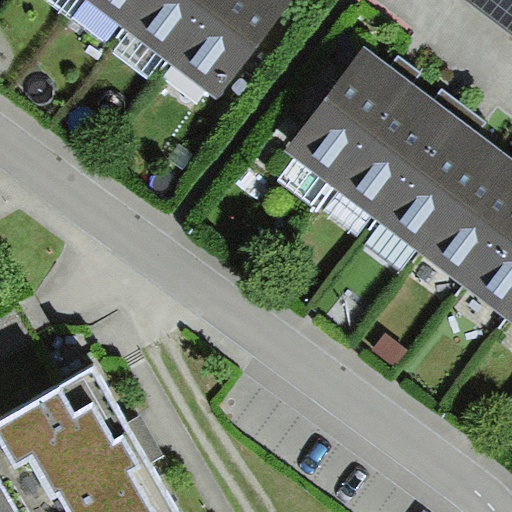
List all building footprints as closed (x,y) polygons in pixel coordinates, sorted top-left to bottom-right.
[(301,0),(88,0),(223,102),(301,0)] [(511,0),(466,0),(511,34),(511,0)] [(511,158),(365,46),(285,150),(511,322),(511,158)] [(80,358),(0,402),(0,511),(126,511),(156,493),(80,358)] [(167,511),(156,493),(126,511),(167,511)]
